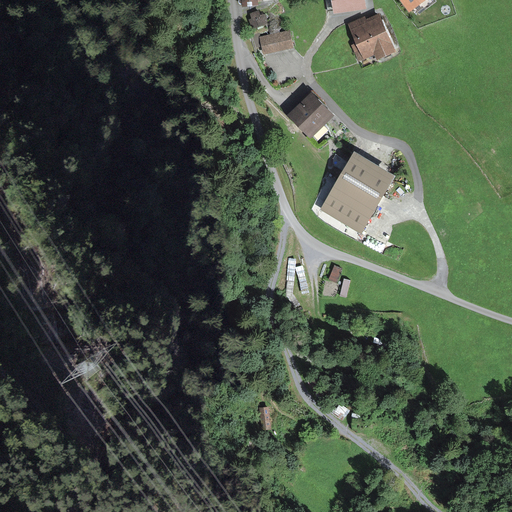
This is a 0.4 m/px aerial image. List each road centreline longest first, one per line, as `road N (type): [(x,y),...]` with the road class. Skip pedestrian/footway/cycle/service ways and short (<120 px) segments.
road 1 (unclassified): [(234,0),(245,81),(281,208),(307,244),(511,321)]
road 2 (track): [(281,208),(284,241),(266,301),(294,380),(312,403),(409,476),(432,511)]
